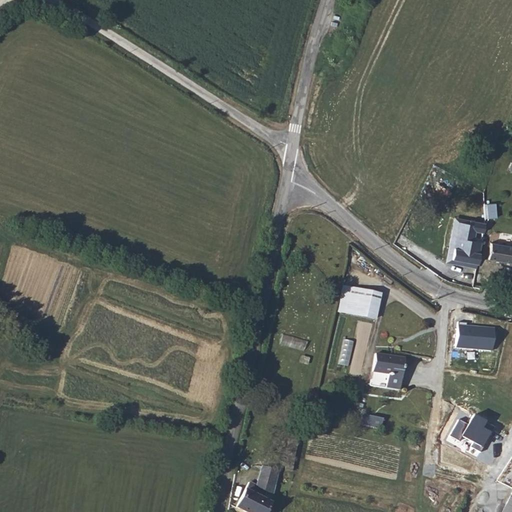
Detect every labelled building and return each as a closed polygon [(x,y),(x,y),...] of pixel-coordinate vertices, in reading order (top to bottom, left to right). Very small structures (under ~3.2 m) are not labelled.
[(487,203),(487,216),(496,217),(496,203),(487,203)] [(476,268),(482,234),(484,222),(453,217),(445,263),(476,268)] [(497,237),(482,234),(479,257),(493,259),(497,240),(497,237)] [(511,242),(497,240),(493,259),(511,262),(511,242)] [(351,286),(347,311),(377,316),(381,291),(351,286)] [(455,349),(492,351),(494,327),(457,324),(455,349)] [(283,334),(281,343),(304,349),(306,340),(283,334)] [(339,363),(348,365),(353,341),(344,339),(339,363)] [(408,352),(395,350),(395,354),(378,351),(373,382),(403,386),(408,352)] [(499,410),(495,432),(503,433),(508,412),(499,410)] [(367,426),(381,427),(382,417),(368,415),(367,426)] [(451,437),(480,452),(490,433),(482,429),(486,422),(472,415),(467,424),(460,421),(451,437)] [(242,481),(236,498),(232,507),(246,511),(259,511),(268,490),(242,481)] [(511,511),(511,493),(501,511),(511,511)]
